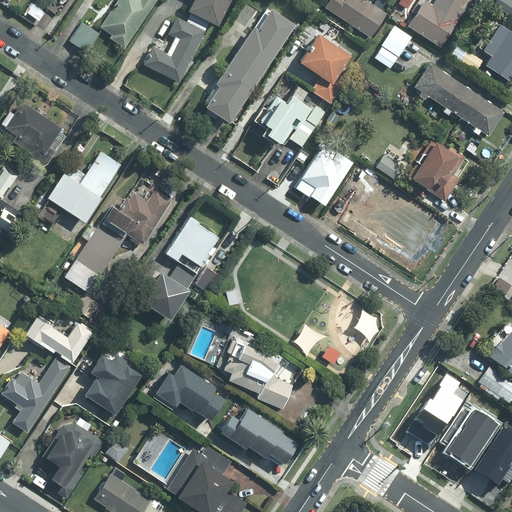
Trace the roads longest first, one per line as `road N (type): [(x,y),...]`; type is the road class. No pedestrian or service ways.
road 1 (residential): [(430,313),(0,32)]
road 2 (residential): [(430,313),(340,452)]
road 3 (residential): [(511,191),(430,313)]
